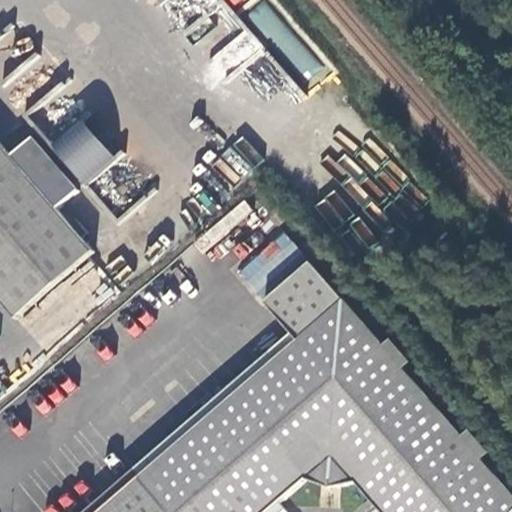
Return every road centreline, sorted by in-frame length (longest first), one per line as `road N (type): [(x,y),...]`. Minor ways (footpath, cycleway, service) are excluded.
road 1 (unknown): [(0,492),(261,251)]
road 2 (unknown): [(8,0),(164,194)]
